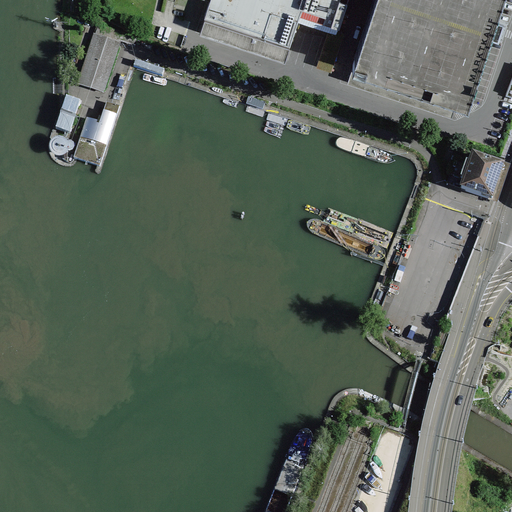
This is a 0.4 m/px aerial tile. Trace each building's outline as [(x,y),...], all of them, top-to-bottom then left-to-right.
[(209,0),(204,16),(290,44),(302,6),(326,14),(324,19),(339,24),(347,0),(373,0),(352,64),(469,102),(493,29),(502,0),(209,0)] [(343,32),(329,28),(317,64),(331,69),(343,32)] [(95,36),(79,84),(103,92),(119,44),(95,36)] [(120,107),(115,105),(107,103),(99,125),(96,124),(97,122),(87,119),(74,159),(76,159),(97,166),(100,167),(120,107)] [(59,143),(56,144),(54,147),(55,151),(58,153),(61,152),(63,159),(68,162),(68,151),(72,150),(74,147),(73,143),(70,141),(68,142),(63,140),(63,143),(59,143)] [(456,160),(447,185),(465,191),(475,194),(489,199),(492,200),(498,183),(504,166),(486,160),(481,158),(473,155),(470,164),(456,160)]
